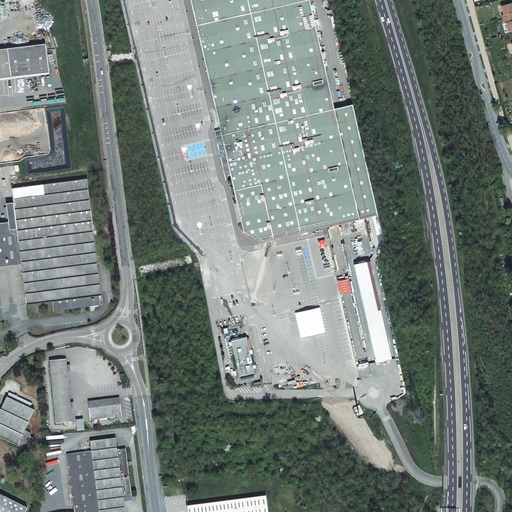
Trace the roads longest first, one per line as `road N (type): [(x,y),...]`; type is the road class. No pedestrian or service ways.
road 1 (trunk): [(466,511),(466,398),(445,206),(387,0)]
road 2 (trunk): [(379,0),(414,120),(441,268),(452,508)]
road 3 (unclassified): [(122,321),(129,299),(93,0)]
road 4 (residential): [(506,163),(456,0)]
road 5 (unclassified): [(155,511),(128,347)]
